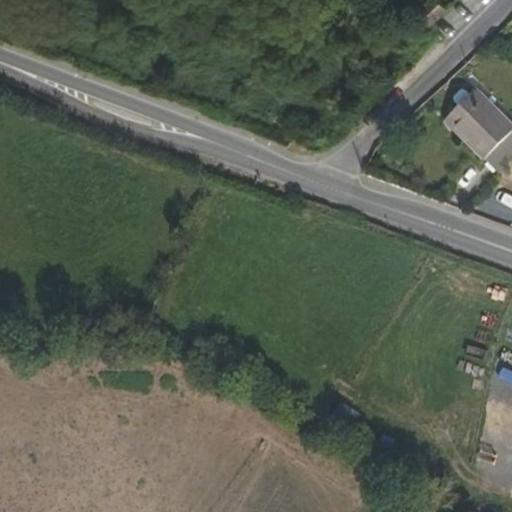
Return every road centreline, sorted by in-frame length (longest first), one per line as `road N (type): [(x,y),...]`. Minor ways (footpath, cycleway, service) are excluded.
road 1 (primary): [(0,62),(327,187)]
road 2 (residential): [(510,0),(327,187)]
road 3 (primary): [(327,187),(511,253)]
